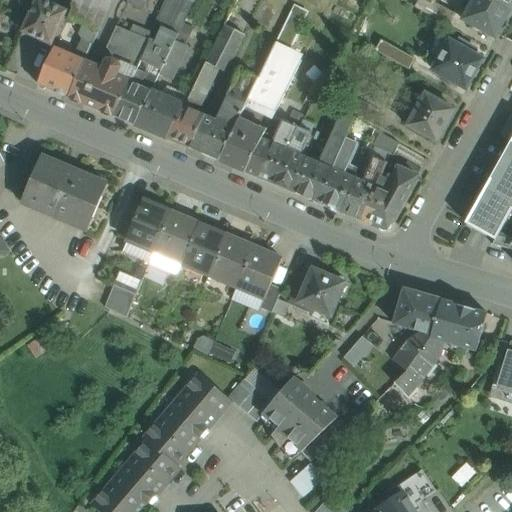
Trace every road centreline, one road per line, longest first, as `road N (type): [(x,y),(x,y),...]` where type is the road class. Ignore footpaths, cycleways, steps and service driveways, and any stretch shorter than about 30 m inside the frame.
road 1 (residential): [(398,258),(0,92)]
road 2 (residential): [(511,54),(398,258)]
